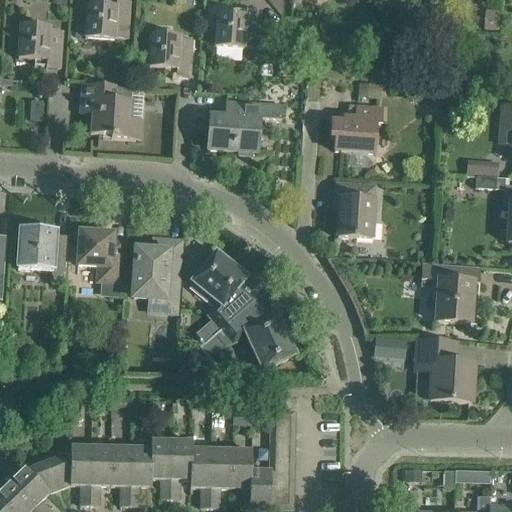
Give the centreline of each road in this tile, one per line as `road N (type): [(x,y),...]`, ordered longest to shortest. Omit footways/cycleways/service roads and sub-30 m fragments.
road 1 (residential): [(391,438),(362,399),(335,299),(301,254)]
road 2 (residential): [(311,101),(301,254)]
road 3 (residential): [(301,254),(239,202),(179,180)]
road 4 (residential): [(179,180),(52,168)]
road 5 (residential): [(511,437),(391,438)]
